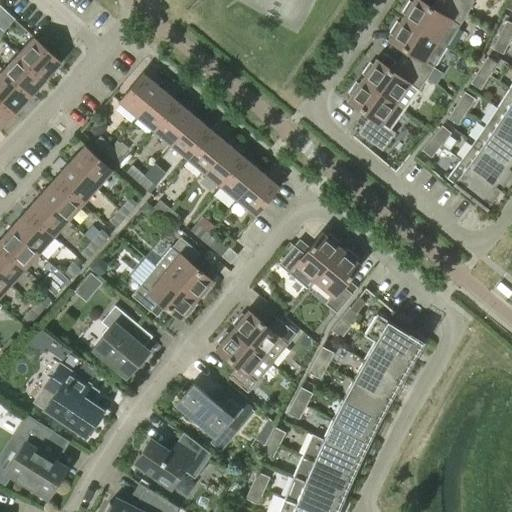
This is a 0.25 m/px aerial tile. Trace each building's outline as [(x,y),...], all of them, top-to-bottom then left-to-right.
[(467,14),(445,1),(439,12),(418,0),(413,0),(412,3),(409,1),(402,13),(405,14),(403,18),(402,18),(401,18),(447,46),(467,14)] [(445,0),(445,1),(467,14),(474,0),(473,0),(445,0)] [(447,46),(401,18),(401,19),(402,19),(399,23),(397,22),(390,33),(392,35),(390,38),(389,38),(388,39),(413,54),(406,65),(426,79),(447,46)] [(499,34),(510,40),(511,35),(511,23),(506,20),(499,34)] [(510,40),(499,34),(492,48),(503,54),(510,40)] [(34,37),(18,55),(45,80),(61,62),(60,61),(59,62),(34,39),(35,38),(34,37)] [(45,80),(18,55),(3,71),(30,96),(45,80)] [(487,56),(479,70),(489,76),(497,63),(487,56)] [(426,79),(406,65),(399,75),(375,59),(374,60),(375,61),(372,64),(370,63),(362,74),(365,75),(362,79),(361,78),(361,79),(404,110),(426,79)] [(489,76),(479,70),(470,83),(480,89),(489,76)] [(30,96),(3,71),(0,73),(0,97),(15,112),(30,96)] [(136,116),(160,87),(142,73),(141,74),(142,74),(120,101),(119,100),(119,101),(136,116)] [(404,110),(361,79),(360,80),(361,80),(359,84),(356,82),(348,93),(351,95),(348,98),(347,98),(347,99),(370,116),(358,133),(382,151),(395,133),(390,129),(404,110)] [(177,101),(160,87),(136,116),(153,130),(177,101)] [(511,90),(509,88),(498,107),(511,116),(511,90)] [(465,92),(456,105),(466,111),(475,98),(465,92)] [(0,97),(0,126),(15,112),(0,97)] [(194,115),(177,101),(153,130),(170,144),(194,115)] [(466,111),(456,105),(448,118),(458,125),(466,111)] [(511,116),(498,107),(486,124),(511,142),(511,116)] [(194,115),(170,144),(187,158),(211,130),(194,115)] [(511,142),(486,124),(473,142),(511,169),(511,142)] [(442,126),(432,138),(441,145),(451,133),(442,126)] [(227,144),(211,130),(187,158),(204,172),(227,144)] [(106,154),(112,147),(100,136),(94,143),(106,154)] [(441,145),(432,138),(422,150),(431,157),(441,145)] [(511,169),(473,142),(461,159),(500,189),(511,172),(511,169)] [(244,158),(227,144),(204,172),(221,186),(244,158)] [(85,145),(69,163),(97,188),(112,170),(111,169),(111,170),(85,147),(86,146),(85,145)] [(112,147),(106,154),(118,164),(124,157),(112,147)] [(244,158),(221,186),(237,200),(261,172),(244,158)] [(500,189),(461,159),(447,177),(460,188),(457,193),(458,193),(473,206),(474,207),(478,202),(486,208),(500,189)] [(97,188),(69,163),(54,179),(82,204),(97,188)] [(138,182),(144,175),(132,165),(126,172),(138,182)] [(279,186),(261,172),(237,200),(255,215),(256,214),(255,213),(277,187),(278,187),(279,186)] [(156,186),(144,175),(138,182),(150,193),(156,186)] [(82,204),(54,179),(40,195),(68,220),(82,204)] [(68,220),(40,195),(25,212),(53,236),(68,220)] [(131,198),(120,209),(127,215),(137,204),(131,198)] [(166,217),(171,210),(159,200),(154,207),(155,208),(166,217)] [(150,214),(155,208),(154,207),(148,202),(141,210),(146,214),(150,214)] [(127,215),(120,209),(110,221),(116,227),(127,215)] [(171,210),(166,217),(178,227),(183,220),(171,210)] [(25,212),(11,228),(39,253),(53,236),(25,212)] [(203,240),(208,233),(196,223),(190,230),(203,240)] [(39,253),(11,228),(0,240),(0,247),(24,269),(39,253)] [(91,242),(98,248),(109,236),(102,230),(91,242)] [(314,281),(341,248),(341,247),(340,248),(337,245),(339,243),(329,234),(327,236),(323,234),(324,233),(322,232),(304,254),(295,246),(298,243),(297,242),(278,264),(308,289),(315,281),(314,281)] [(220,243),(208,233),(203,240),(215,250),(220,243)] [(180,237),(156,266),(197,300),(197,299),(199,296),(202,298),(210,287),(208,285),(211,282),(211,283),(212,281),(191,263),(198,254),(202,256),(180,237)] [(98,248),(91,242),(81,253),(88,259),(98,248)] [(24,269),(0,247),(0,276),(10,285),(24,269)] [(230,264),(238,254),(229,247),(221,256),(230,264)] [(342,248),(341,248),(314,281),(315,281),(332,296),(325,303),(337,313),(355,291),(354,290),(351,293),(342,285),(360,264),(359,262),(359,263),(355,260),(357,258),(347,249),(345,252),(342,249),(342,248)] [(98,257),(89,267),(98,275),(104,271),(107,264),(98,257)] [(132,274),(142,281),(154,263),(145,257),(132,274)] [(49,261),(45,266),(51,271),(55,267),(49,261)] [(73,262),(63,274),(69,280),(80,268),(73,262)] [(197,300),(156,266),(131,296),(154,314),(155,313),(151,310),(159,301),(181,319),(182,318),(181,317),(184,314),(186,316),(195,306),(193,304),(195,300),(196,301),(197,300)] [(51,271),(41,283),(55,296),(69,280),(63,274),(55,267),(51,271)] [(0,276),(0,296),(10,285),(0,276)] [(44,294),(34,306),(41,312),(51,300),(44,294)] [(103,337),(94,348),(93,349),(127,376),(129,374),(131,375),(139,365),(137,364),(148,351),(135,340),(134,335),(132,333),(139,325),(115,305),(101,322),(107,327),(102,334),(103,337)] [(41,312),(34,306),(24,318),(30,324),(41,312)] [(340,318),(350,327),(359,315),(349,307),(340,318)] [(232,328),(231,329),(272,363),(296,334),(274,315),(273,316),(277,319),(269,328),(247,310),(246,311),(247,312),(244,315),(241,313),(233,324),(235,326),(232,329),(232,328)] [(375,341),(411,362),(425,338),(410,329),(409,330),(410,331),(408,333),(377,314),(364,335),(374,341),(375,341)] [(350,327),(340,318),(331,330),(341,338),(350,327)] [(272,363),(231,329),(231,330),(229,334),(226,332),(218,342),(220,344),(217,347),(216,347),(215,348),(237,366),(230,376),(226,373),(225,374),(248,392),(272,363)] [(19,345),(11,338),(1,350),(9,357),(19,345)] [(375,341),(374,341),(364,360),(400,381),(411,362),(375,341)] [(315,360),(327,366),(334,353),(322,347),(315,360)] [(327,366),(315,360),(308,373),(320,379),(327,366)] [(400,381),(364,360),(353,380),(390,400),(400,381)] [(60,364),(34,402),(84,436),(87,432),(90,434),(97,424),(94,422),(102,409),(82,396),(90,384),(60,364)] [(353,380),(342,399),(380,419),(390,400),(353,380)] [(229,388),(224,394),(217,403),(193,383),(176,403),(216,437),(228,423),(234,428),(252,407),(229,388)] [(301,387),(294,400),(306,406),(312,393),(301,387)] [(342,399),(332,420),(370,438),(380,419),(342,399)] [(306,406),(294,400),(287,413),(299,419),(306,406)] [(24,443),(6,472),(47,497),(65,467),(41,452),(54,432),(26,414),(12,436),(24,443)] [(268,418),(262,428),(270,433),(274,426),(275,424),(268,418)] [(332,420),(323,439),(323,440),(361,457),(370,438),(332,420)] [(270,433),(267,439),(279,446),(285,433),(274,426),(270,433)] [(211,454),(183,432),(170,451),(150,437),(133,462),(172,489),(184,471),(195,478),(211,454)] [(312,434),(302,455),(352,477),(361,457),(323,440),(323,439),(312,434)] [(279,446),(267,439),(260,452),(272,458),(279,446)] [(352,477),(302,455),(293,476),(343,497),(352,477)] [(257,472),(251,485),(263,491),(269,477),(257,472)] [(293,476),(284,498),(319,511),(336,511),(343,497),(293,476)] [(263,491),(251,485),(245,499),(257,504),(263,491)] [(175,511),(178,507),(146,487),(145,487),(133,506),(115,497),(115,498),(112,504),(109,502),(109,503),(109,502),(104,511),(175,511)] [(319,511),(284,498),(279,511),(319,511)]
